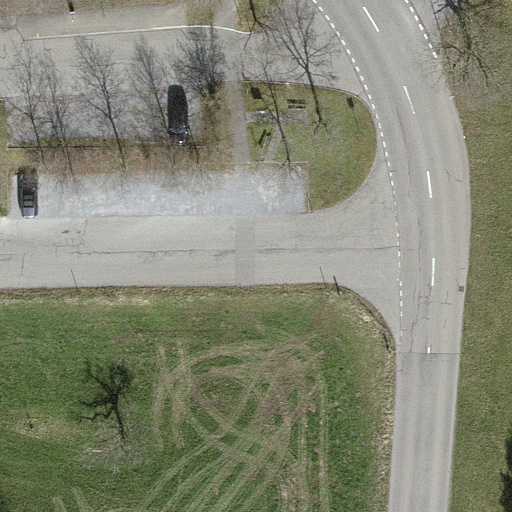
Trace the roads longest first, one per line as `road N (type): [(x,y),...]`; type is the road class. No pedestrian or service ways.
road 1 (unclassified): [(0,259),(436,235)]
road 2 (tertiary): [(436,235),(419,511)]
road 3 (tertiary): [(372,16),(410,98),(436,235)]
